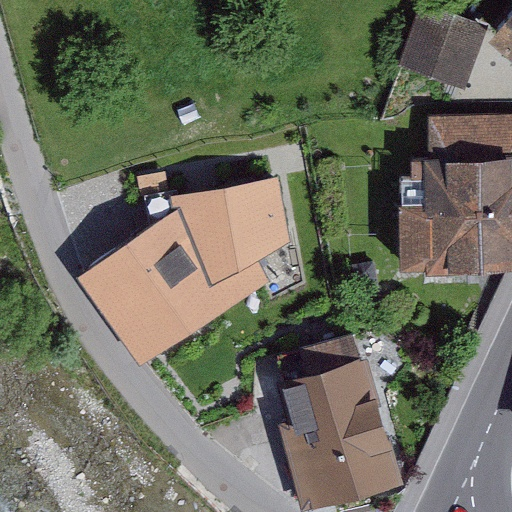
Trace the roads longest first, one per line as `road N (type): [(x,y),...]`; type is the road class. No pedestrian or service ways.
road 1 (residential): [(265,511),(164,420),(98,335),(48,244),(0,89)]
road 2 (tertiary): [(467,511),(511,387)]
